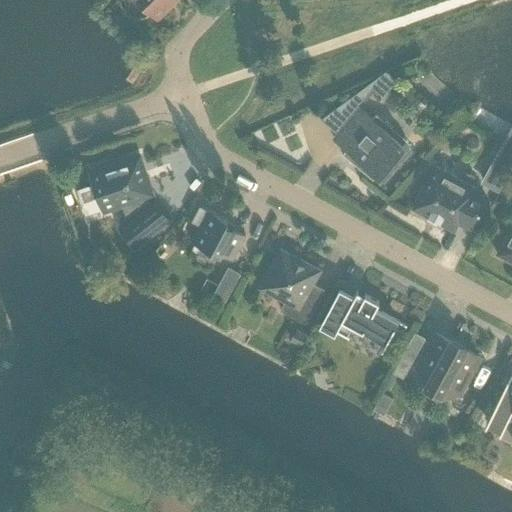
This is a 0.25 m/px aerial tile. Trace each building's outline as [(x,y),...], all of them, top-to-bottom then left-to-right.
[(138,0),(157,18),(175,0),(138,0)] [(372,87),(368,84),(322,119),(321,118),(321,119),(335,132),(372,87)] [(342,153),(373,179),(385,164),(393,171),(410,150),(403,144),(406,140),(376,114),(372,118),(360,108),(334,139),(346,149),(342,153)] [(92,184),(76,189),(82,208),(107,200),(110,208),(116,206),(127,220),(118,227),(135,249),(171,220),(154,199),(150,202),(145,196),(152,194),(139,153),(88,170),(92,184)] [(418,201),(414,209),(427,216),(426,217),(438,224),(439,223),(452,230),(457,221),(472,230),(488,201),(472,193),(475,188),(455,177),(461,166),(442,156),(436,167),(427,185),(423,183),(415,199),(418,201)] [(232,260),(245,235),(225,224),(228,220),(200,205),(191,221),(200,226),(191,242),(219,257),(221,254),(232,260)] [(511,225),(497,254),(511,262),(511,225)] [(149,252),(145,246),(128,259),(134,267),(149,252)] [(281,249),(260,288),(285,301),(281,310),(306,324),(324,291),(312,284),(320,270),(281,249)] [(227,266),(212,294),(223,301),(239,272),(227,266)] [(397,322),(406,327),(406,325),(375,309),(379,302),(357,290),(351,299),(338,292),(319,324),(320,325),(322,322),(347,337),(347,336),(345,334),(351,324),(384,343),(381,349),(382,349),(397,322)] [(425,337),(414,332),(401,356),(412,362),(425,337)] [(448,396),(459,393),(479,356),(436,333),(416,369),(419,381),(425,384),(423,388),(440,397),(442,393),(448,396)] [(511,373),(486,420),(500,428),(497,435),(511,443),(511,442),(511,373)]
